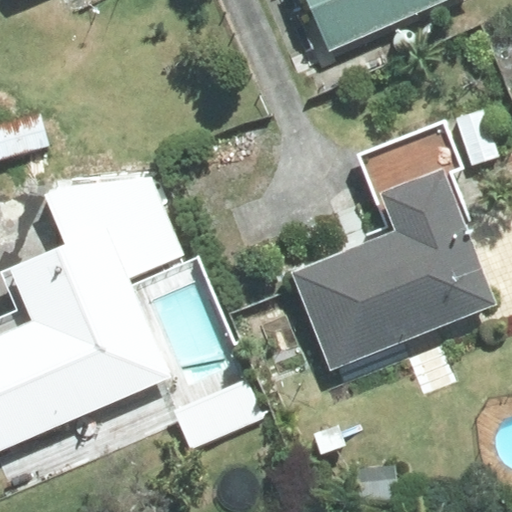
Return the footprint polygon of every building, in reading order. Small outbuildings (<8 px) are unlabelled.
[(311,0),(333,48),(443,0),(311,0)] [(499,151),(486,109),(460,117),(472,159),(499,151)] [(333,369),(498,301),(444,167),(385,191),(400,229),(294,271),(333,369)] [(37,195),(53,235),(109,212),(93,172),(37,195)] [(0,450),(173,378),(131,278),(36,318),(37,321),(0,336),(0,450)] [(0,489),(11,485),(0,456),(0,489)]
